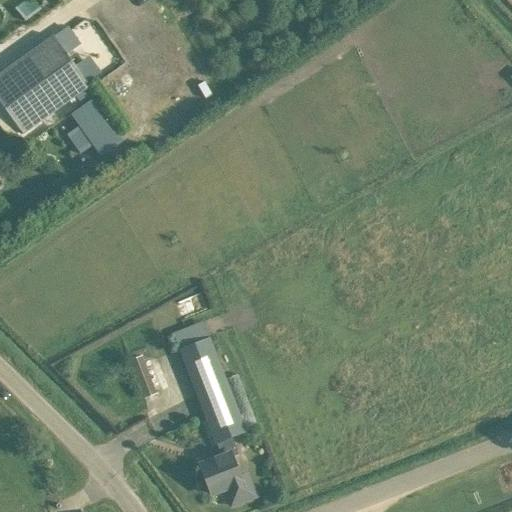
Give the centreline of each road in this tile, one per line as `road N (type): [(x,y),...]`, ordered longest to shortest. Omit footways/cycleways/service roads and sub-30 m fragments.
road 1 (unclassified): [(134,511),(0,368)]
road 2 (unclassified): [(331,511),(511,441)]
road 3 (unknown): [(0,66),(47,21),(98,3),(147,49)]
